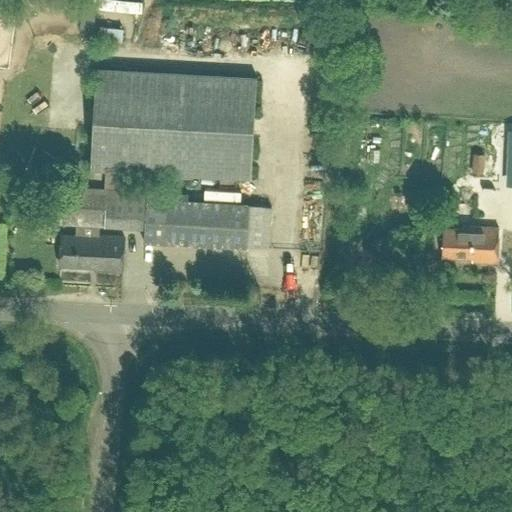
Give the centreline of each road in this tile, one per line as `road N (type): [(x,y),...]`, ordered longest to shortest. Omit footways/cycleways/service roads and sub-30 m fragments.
road 1 (tertiary): [(511,333),(117,314)]
road 2 (tertiary): [(100,511),(117,314)]
